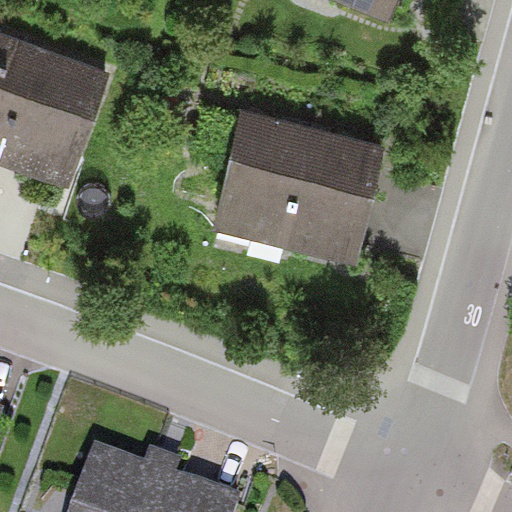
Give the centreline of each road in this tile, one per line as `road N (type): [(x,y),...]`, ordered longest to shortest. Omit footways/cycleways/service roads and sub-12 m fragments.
road 1 (residential): [(410,474),(0,320)]
road 2 (residential): [(410,474),(511,144)]
